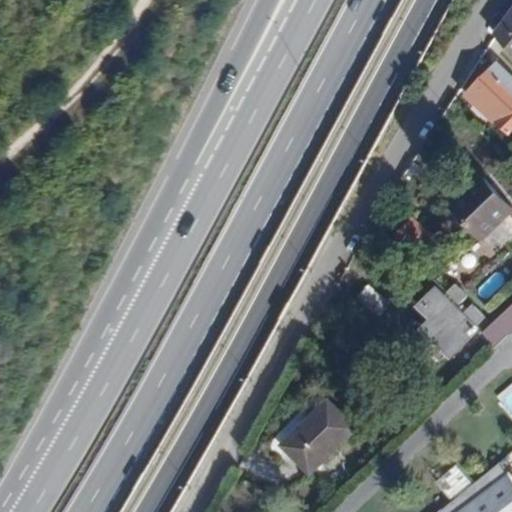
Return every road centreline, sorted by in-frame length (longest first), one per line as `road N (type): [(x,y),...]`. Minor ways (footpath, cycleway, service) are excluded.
road 1 (residential): [(197,511),(341,254),(407,179),(503,0)]
road 2 (primary): [(316,0),(32,511)]
road 3 (secondary): [(145,511),(427,0)]
road 4 (primary): [(85,511),(367,0)]
road 5 (primary): [(272,0),(139,278),(10,511)]
road 6 (track): [(0,162),(51,121),(143,0)]
